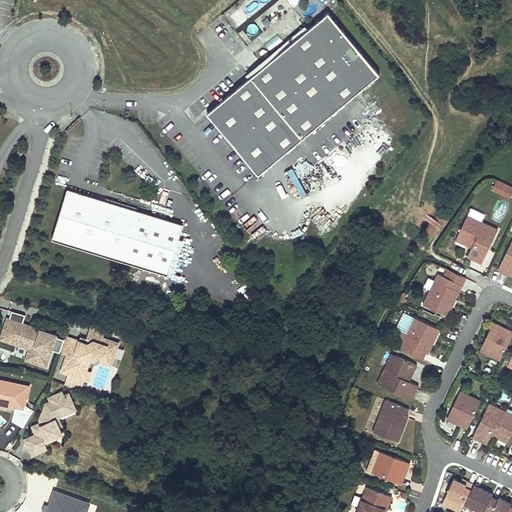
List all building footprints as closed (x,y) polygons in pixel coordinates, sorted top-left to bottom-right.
[(281,14),(282,5),(273,4),(272,13),(281,14)] [(331,12),(209,112),(261,174),(351,99),(382,73),(331,12)] [(247,30),(247,38),(255,39),(256,30),(247,30)] [(511,194),(511,187),(497,180),(492,190),(510,198),(511,194)] [(157,215),(68,187),(52,239),(167,274),(183,223),(157,215)] [(471,208),(465,220),(478,226),(480,222),(481,222),(485,215),(471,208)] [(480,264),(488,247),(497,229),(481,222),(480,222),(478,226),(465,220),(455,241),(471,248),(466,257),(480,264)] [(511,238),(497,269),(511,277),(511,275),(511,238)] [(465,278),(445,268),(442,276),(437,274),(422,305),(447,317),(453,304),(451,303),(456,292),(460,285),(462,286),(465,278)] [(406,295),(402,292),(397,301),(402,304),(404,304),(406,300),(404,299),(406,295)] [(415,318),(403,313),(395,329),(401,332),(407,335),(415,318)] [(57,334),(7,318),(2,335),(31,345),(32,342),(36,343),(30,361),(46,366),(57,334)] [(422,360),(424,357),(425,353),(431,343),(433,344),(440,331),(415,318),(407,335),(402,345),(400,349),(422,360)] [(493,322),(486,337),(479,351),(499,361),(511,334),(503,330),(503,328),(493,322)] [(81,337),(80,342),(92,346),(97,343),(99,338),(102,339),(106,328),(91,324),(86,339),(81,337)] [(402,345),(407,335),(401,332),(397,342),(402,345)] [(31,345),(2,335),(0,340),(30,349),(27,359),(30,361),(36,343),(32,342),(31,345)] [(66,337),(60,352),(67,354),(61,372),(69,375),(83,380),(90,362),(103,355),(113,358),(118,344),(102,339),(99,338),(97,343),(92,346),(80,342),(66,337)] [(391,354),(385,368),(389,370),(395,356),(391,354)] [(113,358),(103,355),(90,362),(83,380),(69,375),(67,380),(82,385),(88,386),(95,366),(101,363),(110,367),(113,358)] [(409,382),(412,374),(416,366),(395,356),(389,370),(385,368),(377,384),(411,400),(418,387),(409,382)] [(30,386),(0,377),(0,400),(16,404),(15,408),(24,410),(30,386)] [(82,385),(67,380),(66,385),(80,389),(82,385)] [(446,420),(451,422),(457,425),(458,423),(467,427),(480,401),(459,391),(446,420)] [(63,393),(49,398),(51,402),(47,404),(40,420),(41,423),(32,427),(36,435),(25,439),(32,455),(47,449),(44,443),(62,435),(59,428),(56,420),(58,415),(57,413),(74,406),(69,395),(64,397),(63,393)] [(372,432),(385,437),(398,442),(403,429),(401,428),(406,416),(408,409),(385,400),(372,432)] [(491,435),(499,439),(506,443),(511,430),(511,418),(504,415),(505,411),(489,403),(472,438),(487,444),(491,435)] [(74,406),(57,413),(58,415),(56,420),(59,428),(62,427),(59,421),(60,418),(76,411),(74,406)] [(380,451),(374,449),(366,470),(371,472),(380,451)] [(371,472),(385,478),(399,483),(403,473),(405,474),(409,463),(380,451),(371,472)] [(35,486),(38,488),(41,490),(47,482),(41,478),(35,486)] [(465,502),(470,490),(464,487),(465,484),(460,481),(452,478),(448,486),(444,495),(457,501),(458,499),(465,502)] [(473,484),(461,478),(460,481),(465,484),(464,487),(470,490),(472,487),(473,484)] [(356,511),(382,511),(384,509),(386,510),(391,497),(366,487),(356,511)] [(479,511),(483,511),(484,511),(490,498),(491,496),(472,487),(470,490),(465,502),(464,505),(479,511)] [(88,511),(92,505),(53,491),(45,511),(88,511)] [(457,501),(444,495),(440,503),(453,509),(457,501)] [(506,511),(508,507),(510,505),(497,499),(496,501),(490,498),(484,511),(485,511),(506,511)]
